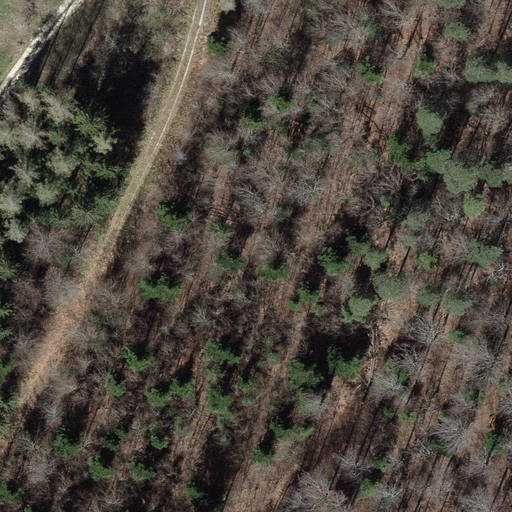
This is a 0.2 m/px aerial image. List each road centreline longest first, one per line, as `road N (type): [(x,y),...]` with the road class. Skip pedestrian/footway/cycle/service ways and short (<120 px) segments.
road 1 (track): [(200,0),(159,120),(76,311),(0,432)]
road 2 (track): [(264,511),(511,171)]
road 3 (track): [(0,97),(72,0)]
